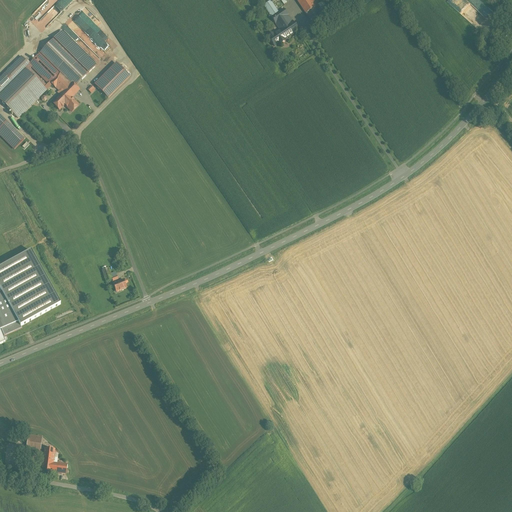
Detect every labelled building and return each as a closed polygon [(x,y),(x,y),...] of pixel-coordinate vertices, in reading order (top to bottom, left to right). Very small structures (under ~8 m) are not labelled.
[(314,0),(297,0),(318,31),(330,23),(314,0)] [(268,36),(276,47),(280,44),(281,46),(286,42),(285,41),(299,31),(285,10),(279,14),(271,3),(265,7),(282,31),(275,36),(272,33),(268,36)] [(70,102),(72,99),(80,91),(77,88),(97,67),(62,33),(30,66),(35,70),(49,83),(53,88),(58,93),(60,91),(70,102)] [(30,66),(22,58),(0,79),(0,101),(20,121),(53,88),(49,83),(45,87),(31,74),(35,70),(30,66)] [(132,78),(121,67),(100,89),(110,100),(132,78)] [(79,106),(72,99),(70,102),(60,91),(58,93),(62,96),(54,104),(60,111),(65,106),(73,113),(79,106)] [(0,132),(9,124),(0,115),(0,132)] [(0,287),(2,292),(0,292),(0,330),(2,329),(6,337),(23,329),(21,326),(64,305),(38,251),(0,268),(0,287)] [(109,269),(103,271),(107,283),(113,281),(109,269)] [(113,285),(116,293),(127,289),(124,280),(113,285)] [(44,437),(30,435),(28,448),(42,450),(44,437)] [(55,450),(45,449),(42,472),(66,475),(67,465),(53,463),(55,450)]
